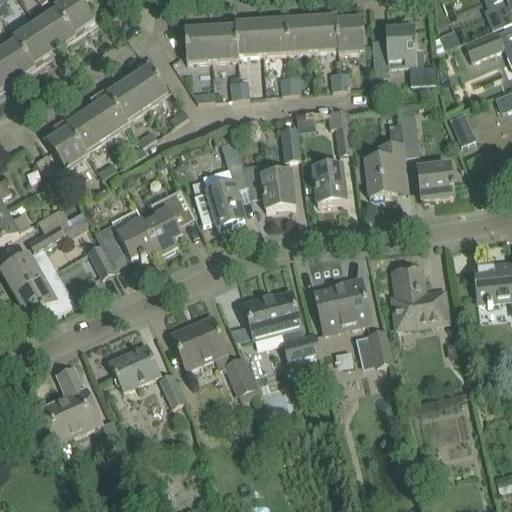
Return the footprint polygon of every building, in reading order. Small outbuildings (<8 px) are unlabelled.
[(6,0),(0,0),(0,12),(10,5),(6,0)] [(36,0),(42,9),(50,4),(48,0),(36,0)] [(96,26),(82,5),(78,0),(74,0),(56,12),(58,15),(57,15),(79,49),(88,43),(82,35),(96,26)] [(511,0),(505,0),(508,7),(496,12),(504,32),(511,28),(511,0)] [(79,49),(57,15),(36,29),(54,57),(67,49),(71,54),(79,49)] [(365,58),(363,25),(347,26),(347,16),(337,17),(339,57),(338,57),(339,59),(365,58)] [(339,57),(337,17),(327,17),(327,24),(312,25),(314,58),(338,57),(339,57)] [(314,58),(312,25),(297,26),(296,19),(286,20),(289,60),(314,58)] [(289,60),(286,20),(277,20),(277,27),(262,28),(264,62),(289,60)] [(264,62),(262,28),(246,29),(246,22),(236,23),(239,65),(239,63),(264,62)] [(239,65),(236,23),(226,24),(227,33),(211,34),(213,67),(239,65)] [(54,57),(36,29),(15,43),(17,46),(39,79),(47,74),(42,65),(54,57)] [(213,67),(211,34),(196,35),(195,29),(180,30),(181,44),(186,44),(188,69),(213,67)] [(473,67),(510,52),(511,56),(511,33),(467,52),(473,67)] [(415,34),(386,35),(387,48),(373,48),(374,84),(392,83),(392,73),(397,73),(411,73),(412,91),(438,90),(437,72),(425,72),(423,51),(416,52),(415,34)] [(456,37),(440,43),(446,56),(461,50),(456,37)] [(39,79),(17,46),(0,57),(0,66),(14,88),(27,79),(30,85),(39,79)] [(155,79),(159,76),(151,64),(139,72),(142,78),(129,86),(147,114),(169,100),(155,79)] [(14,88),(0,66),(0,104),(5,102),(1,96),(14,88)] [(341,96),(340,79),(331,80),(333,97),(341,96)] [(349,79),(340,79),(341,96),(350,95),(349,79)] [(239,81),(231,82),(231,88),(233,105),(242,104),(240,87),(239,81)] [(292,100),(290,83),(282,84),(283,101),(292,100)] [(299,83),(290,83),(292,100),(300,99),(299,83)] [(147,114),(129,86),(117,95),(113,89),(105,95),(126,128),(147,114)] [(248,86),(240,87),(242,104),(250,103),(248,86)] [(126,128),(105,95),(96,100),(102,109),(89,117),(106,143),(127,130),(126,128)] [(215,107),(215,97),(193,99),(198,108),(215,107)] [(511,114),(511,98),(497,105),(502,119),(511,114)] [(419,157),(415,128),(413,112),(401,113),(403,129),(401,130),(404,150),(405,159),(419,157)] [(175,131),(189,122),(184,114),(170,123),(175,131)] [(106,143),(89,117),(76,125),(72,120),(64,125),(85,157),(106,143)] [(353,159),(350,131),(349,117),(331,119),(332,133),(337,133),(340,160),(353,159)] [(85,157),(64,125),(56,131),(61,139),(48,148),(66,175),(87,161),(85,158),(85,157)] [(138,145),(143,153),(144,152),(158,143),(152,136),(138,145)] [(298,136),(283,137),(286,167),(301,166),(298,136)] [(208,199),(195,203),(203,231),(217,227),(219,235),(245,227),(236,196),(249,192),(243,172),(244,172),(242,166),(236,146),(222,151),(228,170),(230,176),(203,183),(208,197),(208,199)] [(382,167),(366,169),(370,204),(398,201),(409,199),(410,199),(410,197),(407,176),(405,159),(404,150),(380,153),(382,167)] [(134,168),(147,160),(148,159),(144,152),(143,153),(130,161),(134,168)] [(49,159),(37,167),(51,190),(64,182),(49,159)] [(103,185),(118,176),(115,169),(99,178),(103,185)] [(277,173),(278,180),(264,182),(262,170),(244,172),(243,172),(249,192),(254,206),(255,206),(254,203),(265,202),(267,217),(296,213),(291,171),(277,173)] [(419,174),(423,208),(454,204),(453,196),(455,195),(455,192),(453,192),(450,171),(419,174)] [(314,176),(318,210),(347,207),(343,172),(314,176)] [(12,199),(5,185),(0,187),(0,219),(6,215),(1,205),(12,199)] [(80,208),(94,199),(89,192),(75,199),(80,208)] [(181,196),(163,205),(151,211),(158,224),(145,230),(158,257),(161,262),(179,253),(176,246),(184,242),(174,224),(191,215),(181,196)] [(82,213),(67,221),(70,225),(46,239),(30,248),(36,257),(37,260),(67,243),(91,229),(82,213)] [(70,225),(67,221),(63,213),(39,227),(46,239),(70,225)] [(13,227),(6,215),(0,219),(0,251),(33,232),(26,220),(13,227)] [(114,230),(95,239),(102,252),(105,259),(123,250),(132,267),(140,263),(142,267),(147,264),(147,263),(158,257),(145,230),(142,225),(137,215),(113,227),(114,230)] [(115,278),(105,259),(102,252),(89,258),(103,284),(115,278)] [(30,261),(2,277),(16,301),(44,285),(57,277),(45,256),(37,260),(36,257),(30,261)] [(511,269),(475,273),(479,310),(511,306),(511,269)] [(449,330),(445,298),(425,300),(422,275),(394,278),(397,304),(393,305),(397,336),(449,330)] [(44,285),(16,301),(30,325),(41,318),(47,329),(76,311),(57,277),(44,285)] [(372,330),(361,284),(342,288),(343,293),(316,299),(325,340),(372,330)] [(305,346),(292,298),(246,310),(255,347),(285,339),(288,350),(284,351),(289,372),(321,363),(316,343),(305,346)] [(233,371),(213,323),(173,340),(187,375),(215,363),(221,376),(228,373),(241,402),(257,395),(245,366),(233,371)] [(386,339),(370,343),(377,374),(392,371),(386,339)] [(160,380),(147,352),(110,368),(117,384),(118,383),(124,397),(160,380)] [(84,396),(75,374),(58,382),(70,408),(60,412),(58,408),(40,416),(55,451),(101,430),(85,396),(84,396)] [(171,413),(184,408),(173,381),(160,386),(171,413)] [(112,426),(101,431),(108,449),(120,444),(112,426)]
